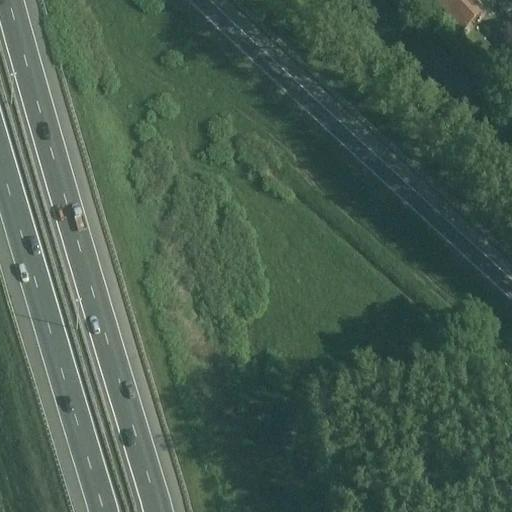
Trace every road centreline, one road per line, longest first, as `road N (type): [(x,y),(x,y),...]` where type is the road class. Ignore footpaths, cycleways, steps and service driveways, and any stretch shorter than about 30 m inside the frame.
road 1 (motorway): [(147,511),(5,0)]
road 2 (motorway): [(511,293),(195,0)]
road 3 (motorway): [(0,178),(92,511)]
